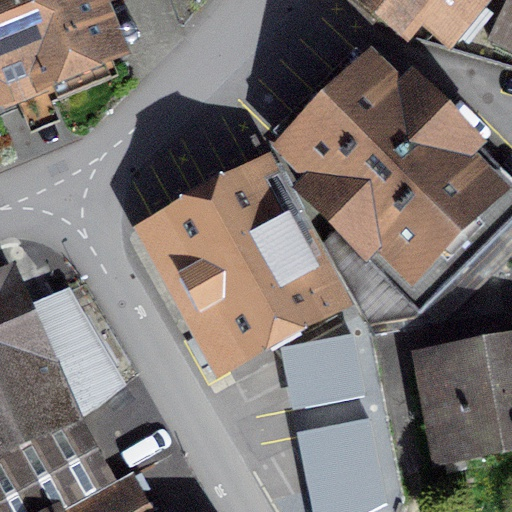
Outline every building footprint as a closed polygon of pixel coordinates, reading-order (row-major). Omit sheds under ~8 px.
[(0,0),(0,124),(133,70),(104,0),(0,0)] [(427,27),(448,0),(354,0),(403,38),(417,20),(427,27)] [(448,0),(427,27),(447,43),(480,0),(448,0)] [(511,1),(488,49),(511,61),(511,1)] [(372,76),(291,154),(317,181),(299,198),(351,253),(337,267),(397,330),(511,220),(511,185),(418,87),(400,104),(372,76)] [(331,309),(260,184),(160,241),(230,365),(331,309)] [(145,511),(129,473),(113,485),(3,264),(0,265),(0,511),(145,511)] [(511,357),(419,373),(438,485),(511,472),(511,357)]
